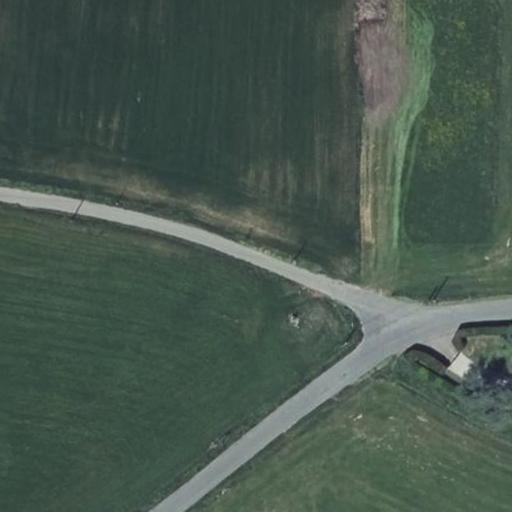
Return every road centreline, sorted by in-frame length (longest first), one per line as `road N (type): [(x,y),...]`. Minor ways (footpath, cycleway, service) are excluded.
road 1 (unclassified): [(401,331),(378,307),(218,243),(0,194)]
road 2 (unclassified): [(164,511),(401,331)]
